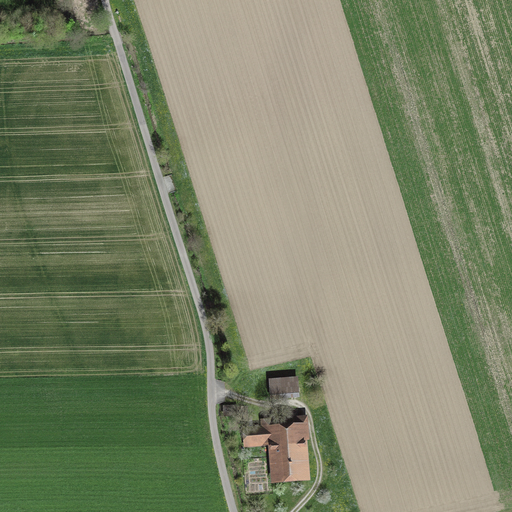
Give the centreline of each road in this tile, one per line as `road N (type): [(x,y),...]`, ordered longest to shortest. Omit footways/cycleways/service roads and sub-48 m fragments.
road 1 (unclassified): [(233,511),(213,427),(207,334),(101,0)]
road 2 (track): [(293,511),(319,475),(305,409),(211,392)]
